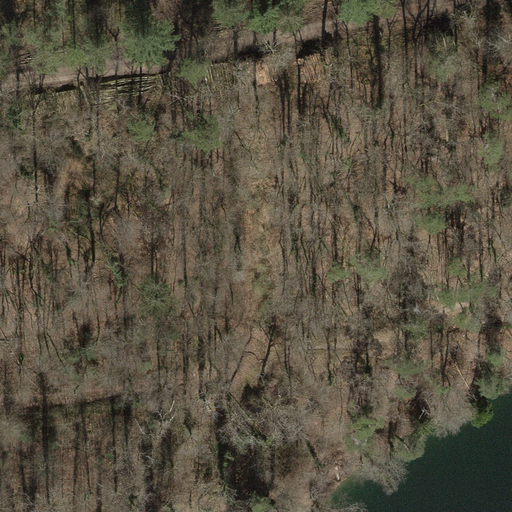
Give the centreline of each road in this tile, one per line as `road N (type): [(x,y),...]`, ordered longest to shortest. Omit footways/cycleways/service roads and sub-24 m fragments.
road 1 (track): [(0,81),(451,0)]
road 2 (track): [(0,402),(244,369)]
